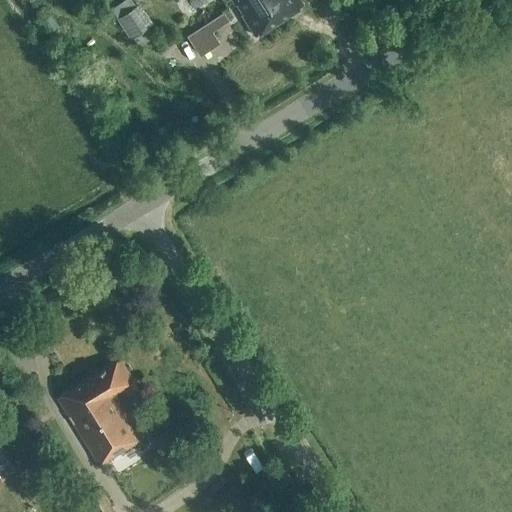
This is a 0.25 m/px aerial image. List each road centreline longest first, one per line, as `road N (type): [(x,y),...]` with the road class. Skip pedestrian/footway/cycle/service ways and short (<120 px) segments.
road 1 (tertiary): [(141,210),(495,0)]
road 2 (unclassified): [(333,511),(141,210)]
road 3 (tertiary): [(0,295),(141,210)]
